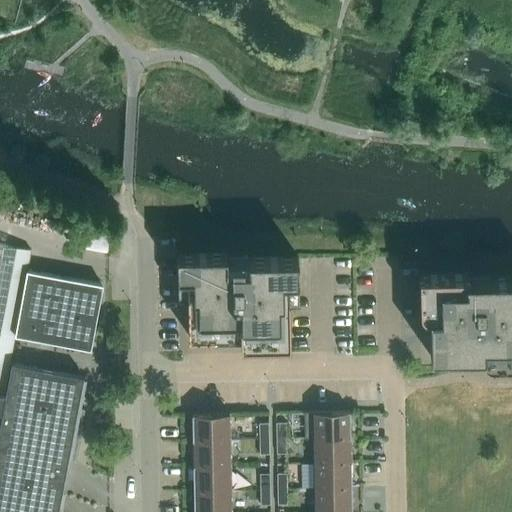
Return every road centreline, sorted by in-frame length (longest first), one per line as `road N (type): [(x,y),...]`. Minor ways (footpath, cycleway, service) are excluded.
road 1 (residential): [(399,511),(396,390),(384,370),(148,374)]
road 2 (unclassified): [(148,374),(144,236),(126,210)]
road 3 (unclassified): [(149,511),(148,374)]
